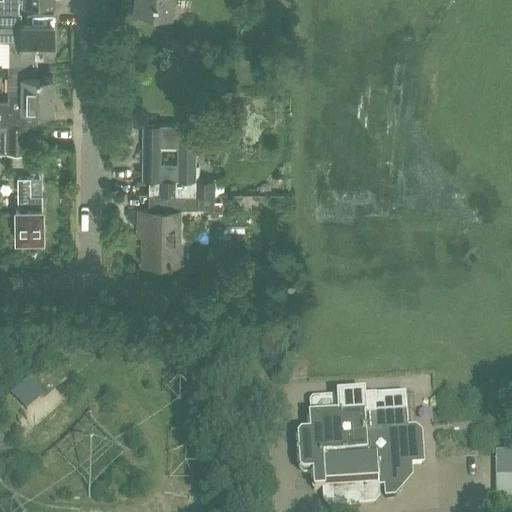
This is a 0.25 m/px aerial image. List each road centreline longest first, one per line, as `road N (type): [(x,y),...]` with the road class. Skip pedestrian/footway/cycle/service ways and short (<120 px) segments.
road 1 (residential): [(281,511),(270,407),(244,358),(191,313),(92,291)]
road 2 (residential): [(92,291),(94,0)]
